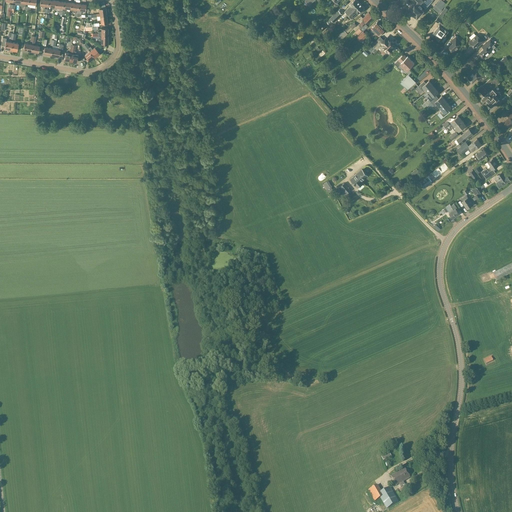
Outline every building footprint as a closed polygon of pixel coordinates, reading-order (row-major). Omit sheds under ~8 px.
[(354,0),(349,5),(350,5),(344,11),(349,15),(358,6),(359,7),(361,5),(356,0),(354,0)] [(411,0),(414,2),(408,9),(417,18),(424,11),(421,8),(422,7),(420,4),(421,4),(426,8),(433,1),(432,1),(432,0),(411,0)] [(441,0),(439,0),(435,5),(432,8),(439,13),(446,4),(441,0)] [(62,8),(62,11),(62,14),(64,15),(65,14),(65,12),(66,12),(66,13),(69,13),(70,9),(71,2),(67,2),(63,2),(63,8),(62,8)] [(75,3),(71,2),(70,9),(73,9),(73,12),(74,13),(74,16),(77,16),(79,4),(75,3)] [(79,4),(77,16),(80,17),(80,13),(81,13),(82,10),(85,11),(86,4),(82,4),(79,4)] [(358,6),(349,15),(352,18),(358,13),(359,14),(364,8),(361,5),(359,7),(358,6)] [(434,21),(440,25),(433,33),(438,37),(437,37),(438,38),(437,38),(437,39),(439,41),(440,40),(441,40),(443,42),(446,38),(444,36),(448,31),(446,29),(447,28),(442,25),(446,20),(442,16),(448,9),(446,7),(439,15),(434,21)] [(99,8),(99,13),(91,14),(91,15),(89,15),(89,17),(106,15),(105,11),(106,11),(105,8),(99,8)] [(333,20),(341,13),(338,10),(330,17),(327,20),(329,22),(330,23),(333,20)] [(363,18),(364,20),(359,25),(361,27),(355,32),(358,35),(362,31),(363,31),(368,26),(366,24),(367,23),(368,24),(374,18),(369,12),(363,18)] [(106,15),(89,17),(89,19),(91,19),(97,19),(97,20),(100,20),(101,24),(107,23),(107,19),(106,19),(106,15)] [(352,22),(345,29),(346,31),(351,27),(352,28),(356,25),(354,22),(353,23),(352,22)] [(371,28),(372,29),(369,31),(373,35),(375,32),(378,35),(385,29),(378,22),(371,28)] [(344,30),(335,38),(338,41),(347,33),(344,30)] [(361,42),(368,36),(363,31),(357,37),(361,42)] [(469,37),(472,40),(469,42),(474,47),(478,43),(480,45),(486,40),(482,36),(480,38),(477,35),(476,35),(474,33),(469,37)] [(107,40),(107,36),(90,36),(91,36),(91,37),(92,37),(92,38),(98,38),(98,40),(101,40),(101,44),(108,44),(108,40),(107,40)] [(451,41),(453,43),(448,48),(452,51),(453,52),(460,46),(458,43),(460,40),(456,36),(451,41)] [(12,42),(6,41),(6,38),(3,37),(1,45),(4,46),(4,48),(10,50),(12,42)] [(386,38),(382,42),(378,38),(372,45),(377,50),(379,47),(383,51),(384,49),(387,51),(389,52),(391,52),(392,51),(392,48),(395,46),(391,41),(390,42),(386,38)] [(482,46),(484,49),(479,53),(484,58),(491,51),(489,49),(492,47),(487,41),(482,46)] [(32,42),(32,45),(31,51),(34,51),(34,52),(38,53),(39,46),(34,45),(35,42),(32,42)] [(69,50),(68,53),(65,52),(64,60),(70,61),(74,45),(71,44),(70,50),(69,50)] [(89,48),(88,49),(90,51),(94,57),(99,53),(95,47),(92,49),(90,47),(89,48)] [(94,57),(90,51),(84,55),(89,61),(94,57)] [(407,56),(407,57),(404,54),(394,63),(398,67),(400,64),(406,71),(414,63),(407,56)] [(478,68),(475,70),(467,77),(472,82),(477,78),(479,81),(485,76),(478,68)] [(408,90),(417,82),(409,74),(401,82),(408,90)] [(490,105),(499,98),(501,96),(501,94),(498,91),(497,91),(496,92),(493,88),(500,82),(493,75),(482,85),(482,84),(477,88),(484,96),(482,97),(485,101),(486,101),(490,105)] [(429,81),(422,86),(420,84),(418,86),(422,91),(424,89),(427,92),(433,86),(429,81)] [(427,92),(429,95),(427,97),(431,102),(433,100),(432,98),(438,92),(433,86),(427,92)] [(435,102),(433,100),(431,102),(435,106),(437,104),(439,107),(446,102),(442,96),(435,102)] [(439,107),(442,110),(439,112),(443,117),(450,112),(448,110),(451,107),(446,102),(439,107)] [(458,116),(451,122),(451,121),(449,123),(447,121),(443,125),(446,128),(450,125),(453,128),(462,121),(458,116)] [(462,121),(453,128),(455,131),(449,136),(452,140),(459,135),(457,132),(459,131),(466,125),(462,121)] [(469,129),(462,135),(461,135),(457,138),(460,142),(456,146),(458,148),(466,142),(465,140),(473,134),(472,133),(474,132),(471,129),(470,130),(469,129)] [(466,142),(458,148),(456,150),(460,155),(463,152),(466,156),(473,151),(481,144),(477,139),(469,145),(466,142)] [(484,148),(477,153),(474,155),(479,161),(481,159),(482,160),(489,154),(486,151),(486,150),(485,149),(484,149),(484,148)] [(493,158),(488,162),(488,161),(485,164),(488,168),(487,169),(486,168),(481,172),(487,179),(496,173),(493,169),(498,166),(493,158)] [(425,189),(450,169),(444,162),(419,182),(425,189)] [(364,183),(362,181),(368,176),(362,169),(350,179),(356,186),(357,188),(364,183)] [(497,181),(497,182),(500,186),(510,180),(507,175),(505,177),(502,172),(495,177),(496,178),(495,179),(497,181)] [(350,190),(344,183),(338,188),(345,195),(350,190)] [(483,191),(479,185),(475,188),(478,194),(483,191)] [(473,204),(468,197),(466,195),(461,199),(462,201),(467,208),(473,204)] [(451,206),(454,210),(449,213),(453,218),(459,214),(456,209),(457,209),(454,204),(451,206)] [(511,272),(511,262),(493,272),(497,280),(511,272)] [(248,324),(242,311),(245,310),(242,304),(238,306),(247,324),(248,324)] [(384,461),(391,456),(389,452),(381,457),(384,461)] [(408,489),(403,482),(410,478),(405,469),(391,477),(397,486),(399,484),(401,487),(396,489),(400,494),(408,489)] [(374,502),(380,498),(387,509),(399,502),(390,487),(381,492),(377,485),(368,490),(374,502)]
